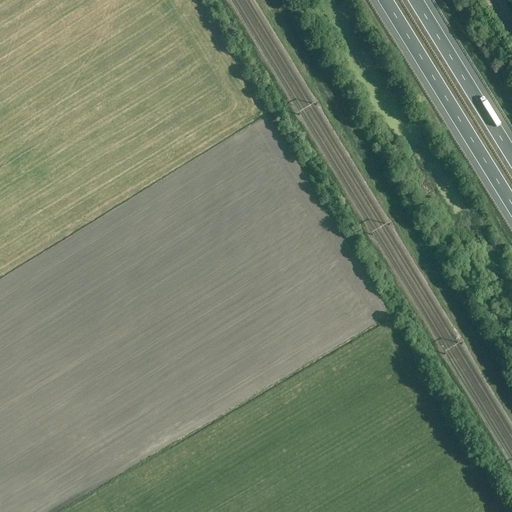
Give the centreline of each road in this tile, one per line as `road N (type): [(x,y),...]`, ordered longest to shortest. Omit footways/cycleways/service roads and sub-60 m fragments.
road 1 (track): [(511,388),(279,0)]
road 2 (motorway): [(385,0),(511,204)]
road 3 (motorway): [(511,156),(414,0)]
